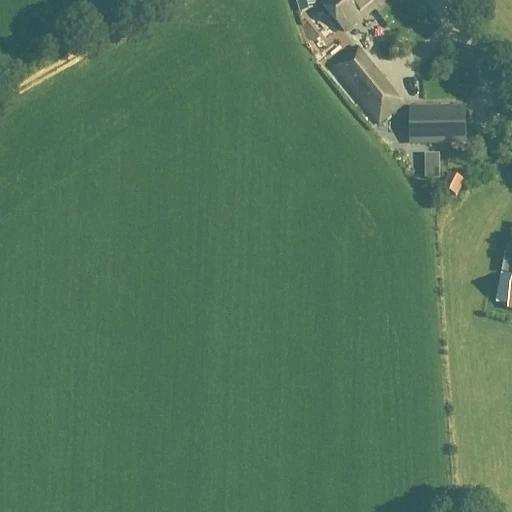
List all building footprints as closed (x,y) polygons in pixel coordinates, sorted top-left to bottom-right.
[(318,0),(298,0),(303,15),(321,10),(318,0)] [(384,0),(328,0),(320,7),(342,34),(384,0)] [(355,50),(334,66),(380,123),(400,106),(355,50)] [(410,114),(410,146),(462,145),(462,113),(410,114)] [(454,199),(462,184),(449,177),(441,192),(454,199)]
